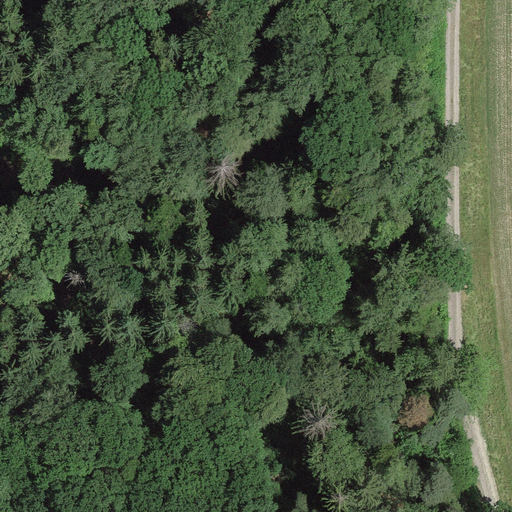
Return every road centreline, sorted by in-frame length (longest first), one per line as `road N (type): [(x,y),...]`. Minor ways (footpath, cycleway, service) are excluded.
road 1 (track): [(453,0),(457,379)]
road 2 (track): [(496,511),(457,379)]
